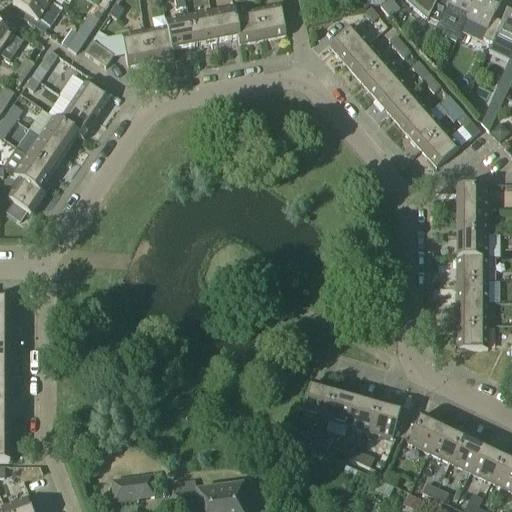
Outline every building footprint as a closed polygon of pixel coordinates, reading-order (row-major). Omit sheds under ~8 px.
[(44,0),(16,0),(12,7),(38,25),(39,24),(49,31),(62,12),(52,5),(44,0)] [(466,22),(476,0),(401,0),(428,24),(429,22),(459,35),(466,22)] [(476,0),(466,22),(487,31),(482,41),(493,46),(503,24),(492,20),(501,0),(476,0)] [(379,10),(389,21),(400,12),(390,1),(379,10)] [(511,2),(497,36),(511,43),(511,58),(510,63),(511,64),(511,2)] [(110,18),(117,23),(123,13),(116,8),(110,18)] [(257,13),(262,44),(286,39),(280,8),(257,13)] [(262,44),(257,13),(235,17),(234,9),(233,10),(234,17),(240,48),(262,44)] [(240,48),(234,17),(233,10),(210,14),(216,45),(238,41),(239,48),(240,48)] [(372,27),(379,20),(371,11),(364,17),(372,27)] [(216,45),(210,14),(188,18),(194,49),(216,45)] [(92,33),(99,23),(90,17),(83,26),(92,33)] [(194,49),(188,18),(165,23),(167,30),(173,61),(174,61),(172,53),(194,49)] [(173,61),(167,30),(165,23),(164,23),(166,30),(144,34),(150,65),(173,61)] [(92,33),(83,26),(77,36),(85,42),(92,33)] [(345,67),(369,47),(353,29),(329,50),(345,67)] [(0,56),(12,38),(0,30),(0,56)] [(150,65),(144,34),(121,39),(127,70),(150,65)] [(403,47),(396,39),(388,45),(395,54),(403,47)] [(93,45),(84,57),(105,71),(113,59),(93,45)] [(360,84),(384,64),(369,47),(345,67),(360,84)] [(403,47),(395,54),(403,63),(411,56),(403,47)] [(50,54),(32,80),(39,85),(57,59),(50,54)] [(18,71),(27,77),(34,67),(25,61),(18,71)] [(375,102),(399,81),(384,64),(360,84),(375,102)] [(18,71),(11,81),(20,87),(27,77),(18,71)] [(433,82),(426,73),(418,79),(426,88),(433,82)] [(39,85),(32,80),(26,90),(33,95),(39,85)] [(84,86),(70,106),(96,124),(110,104),(102,98),(106,92),(88,80),(84,87),(84,86)] [(390,119),(414,98),(399,81),(375,102),(390,119)] [(433,82),(426,88),(434,97),(441,91),(433,82)] [(481,125),(490,130),(507,94),(498,90),(481,125)] [(405,136),(429,115),(414,98),(390,119),(405,136)] [(96,124),(70,106),(58,124),(52,120),(51,121),(58,125),(84,143),(96,124)] [(463,116),(456,107),(448,114),(456,122),(463,116)] [(7,118),(16,124),(22,114),(13,108),(7,118)] [(420,153),(444,132),(429,115),(405,136),(420,153)] [(463,116),(456,122),(464,131),(471,125),(463,116)] [(7,118),(0,127),(0,128),(9,134),(16,124),(7,118)] [(84,143),(58,125),(51,121),(39,140),(64,157),(77,139),(83,143),(84,143)] [(460,150),(444,132),(420,153),(436,171),(460,150)] [(64,157),(39,140),(26,158),(52,176),(64,157)] [(52,176),(26,158),(13,177),(19,181),(45,199),(46,198),(39,194),(52,176)] [(45,199),(19,181),(13,177),(13,178),(19,182),(6,201),(32,219),(45,199)] [(456,215),(487,215),(487,191),(456,191),(456,215)] [(456,238),(487,238),(487,215),(456,215),(456,238)] [(487,261),(487,238),(456,238),(456,261),(487,261)] [(487,261),(456,261),(456,283),(487,284),(487,261)] [(236,267),(229,279),(241,286),(248,274),(236,267)] [(487,284),(456,283),(456,306),(487,306),(487,284)] [(0,327),(10,328),(10,304),(0,303),(0,327)] [(487,306),(456,306),(456,329),(487,329),(487,306)] [(10,328),(0,327),(0,350),(10,350),(10,328)] [(487,329),(456,329),(456,353),(487,353),(487,329)] [(10,350),(0,350),(0,373),(10,373),(10,350)] [(0,396),(9,396),(10,373),(0,373),(0,396)] [(325,423),(333,393),(311,387),(302,417),(325,423)] [(347,430),(355,399),(333,393),(325,423),(347,430)] [(0,396),(0,418),(9,419),(9,396),(0,396)] [(369,436),(377,405),(355,399),(347,430),(369,436)] [(400,412),(377,405),(369,436),(392,442),(400,412)] [(9,419),(0,418),(0,441),(9,442),(9,419)] [(429,457),(442,428),(421,418),(407,447),(429,457)] [(449,467),(463,438),(442,428),(429,457),(449,467)] [(321,437),(311,432),(306,442),(316,447),(321,437)] [(321,437),(316,447),(328,452),(333,442),(321,437)] [(470,476),(483,448),(463,438),(449,467),(470,476)] [(9,442),(0,441),(0,465),(9,465),(9,442)] [(504,458),(483,448),(470,476),(490,486),(504,458)] [(363,456),(353,451),(348,462),(358,467),(363,456)] [(363,456),(358,467),(370,472),(374,461),(363,456)] [(511,461),(504,458),(490,486),(511,496),(511,461)] [(398,480),(388,475),(383,485),(394,490),(398,480)] [(153,479),(110,484),(113,508),(156,502),(153,479)] [(437,492),(427,487),(422,497),(432,502),(437,492)] [(173,497),(175,511),(187,511),(199,511),(198,511),(245,511),(242,489),(173,497)] [(437,492),(432,502),(444,507),(449,497),(437,492)] [(29,511),(25,501),(3,510),(3,511),(29,511)]
